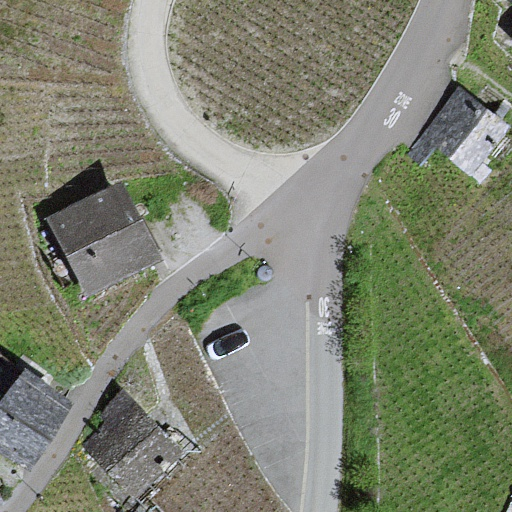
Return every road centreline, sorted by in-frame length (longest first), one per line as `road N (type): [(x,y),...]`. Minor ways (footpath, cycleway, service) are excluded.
road 1 (unclassified): [(155,0),(152,70),(178,126),(268,193),(326,211)]
road 2 (unclassified): [(326,211),(326,442),(318,511)]
road 3 (unclassified): [(444,0),(398,104),(342,170),(326,211)]
